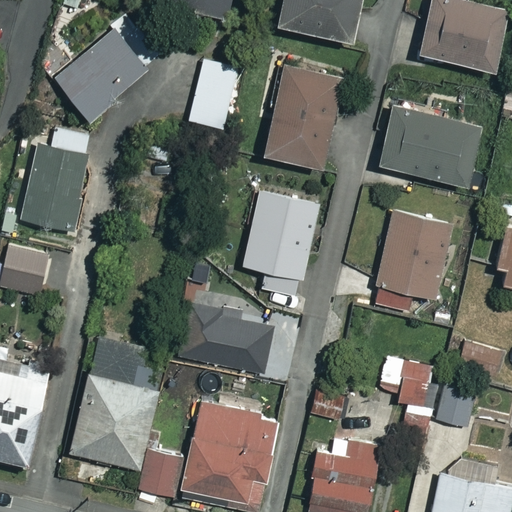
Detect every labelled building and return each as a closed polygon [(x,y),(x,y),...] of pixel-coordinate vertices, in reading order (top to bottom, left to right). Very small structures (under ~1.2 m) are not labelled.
[(227,0),(158,0),(186,5),(225,13),(227,0)] [(352,0),(276,0),(272,18),(344,35),(352,0)] [(501,3),(488,0),(426,0),(415,46),(486,63),(501,3)] [(159,51),(126,12),(51,75),(85,114),(159,51)] [(235,65),(200,55),(184,114),(219,124),(235,65)] [(337,74),(281,58),(256,144),(312,161),(337,74)] [(471,119),(389,99),(375,157),(456,177),(471,119)] [(82,151),(36,140),(18,213),(71,226),(79,196),(71,194),(82,151)] [(256,185),(237,258),(263,265),(258,284),(290,293),(314,200),(256,185)] [(511,192),(501,190),(496,212),(511,216),(511,192)] [(446,219),(390,204),(366,301),(423,315),(446,219)] [(511,225),(492,222),(485,259),(496,261),(494,276),(511,279),(510,288),(511,288),(511,225)] [(55,254),(4,239),(0,252),(0,280),(34,291),(37,281),(52,286),(55,275),(49,273),(55,254)] [(271,318),(188,300),(176,351),(260,370),(271,318)] [(144,344),(92,332),(65,446),(135,462),(158,366),(140,362),(144,344)] [(501,349),(461,337),(454,361),(493,373),(501,349)] [(27,368),(31,352),(0,344),(0,462),(19,467),(43,372),(27,368)] [(426,358),(384,347),(375,380),(390,384),(395,396),(408,400),(405,410),(411,412),(426,358)] [(472,381),(442,375),(434,415),(464,421),(472,381)] [(344,391),(313,388),(311,411),(342,414),(344,391)] [(272,410),(193,395),(182,453),(144,445),(136,484),(253,506),(272,410)] [(346,438),(344,453),(312,448),(302,510),(315,511),(362,511),(373,442),(346,438)] [(502,511),(509,483),(436,468),(426,511),(502,511)]
